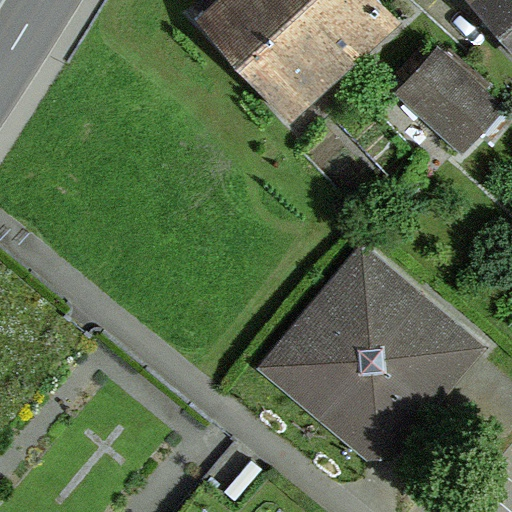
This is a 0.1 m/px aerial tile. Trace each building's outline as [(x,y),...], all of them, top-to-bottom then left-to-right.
[(349,62),(393,22),(373,0),(211,0),(195,17),(284,115),(346,59),(349,62)] [(511,0),(471,0),(511,44),(511,0)] [(491,109),(431,54),(401,88),(460,142),(491,109)] [(389,441),(466,348),(359,258),(268,365),(361,443),(376,442),(389,441)] [(235,497),(257,467),(236,451),(213,481),(235,497)]
